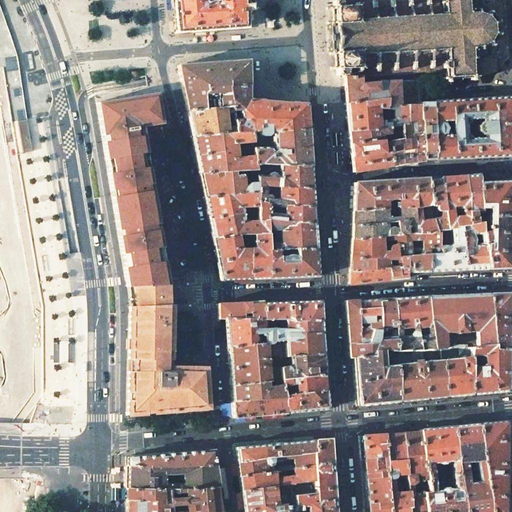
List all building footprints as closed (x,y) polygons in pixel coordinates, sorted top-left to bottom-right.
[(201,31),(246,28),(246,14),(246,9),(245,0),(170,0),(172,11),(174,33),(201,31)] [(331,0),(332,7),(327,7),(327,10),(329,10),(333,14),(336,13),(336,17),(334,17),(330,22),(327,22),(327,24),(329,24),(329,25),(326,25),(326,29),(329,29),(330,30),(333,28),(333,31),(334,32),(333,33),(335,35),(336,35),(337,41),(335,41),(334,44),(334,45),(334,47),(334,48),(333,48),(331,47),(330,48),(327,48),(327,52),(331,52),(329,52),(330,55),(332,55),(336,58),(338,58),(339,60),(339,62),(337,62),(333,66),(331,67),(330,67),(330,70),(336,69),(337,76),(342,76),(342,78),(343,77),(359,76),(441,71),(442,79),(445,79),(445,82),(448,82),(447,80),(469,77),(470,81),(472,81),(494,72),(509,56),(507,29),(504,0),(331,0)] [(182,87),(187,111),(229,106),(226,87),(247,86),(247,83),(247,75),(247,61),(205,64),(177,66),(182,87)] [(345,103),(383,100),(384,107),(397,106),(396,81),(378,82),(359,83),(359,76),(343,77),(344,90),(345,103)] [(418,103),(417,80),(396,81),(397,106),(418,105),(418,103)] [(266,101),(247,100),(247,86),(226,87),(229,106),(232,106),(234,133),(249,132),(306,128),(304,104),(273,102),(266,101)] [(96,103),(124,276),(125,283),(126,287),(127,287),(166,285),(167,285),(167,281),(165,269),(142,127),(161,124),(156,93),(96,103)] [(509,96),(450,101),(431,102),(431,127),(433,159),(450,158),(453,158),(492,157),(510,156),(510,124),(509,96)] [(387,128),(399,127),(420,124),(418,105),(397,106),(384,107),(383,100),(345,103),(346,116),(348,131),(385,129),(387,128)] [(431,127),(431,102),(418,103),(418,105),(420,124),(422,160),(427,160),(433,159),(431,127)] [(229,106),(187,111),(189,121),(192,136),(234,133),(232,106),(229,106)] [(28,135),(26,121),(17,122),(22,152),(31,151),(28,135)] [(422,160),(420,124),(399,127),(400,140),(387,142),(387,143),(390,166),(406,163),(422,160)] [(252,164),(309,166),(307,146),(306,128),(249,132),(250,142),(250,145),(251,149),(251,156),(252,164)] [(389,134),(387,128),(385,129),(348,131),(350,151),(352,172),(390,166),(387,143),(381,143),(381,135),(389,134)] [(234,133),(192,136),(193,144),(195,155),(235,151),(235,144),(244,143),(250,142),(249,132),(234,133)] [(251,156),(251,149),(242,150),(242,152),(244,154),(249,154),(249,156),(236,157),(235,151),(195,155),(197,164),(199,173),(253,170),(252,164),(251,156)] [(277,186),(311,189),(310,176),(309,166),(252,164),(253,170),(254,185),(255,185),(255,191),(255,194),(262,195),(263,193),(264,185),(277,186)] [(253,170),(199,173),(201,183),(204,197),(255,191),(255,185),(254,185),(253,170)] [(479,218),(477,181),(477,175),(471,175),(463,176),(466,201),(466,211),(468,222),(479,220),(479,218)] [(466,211),(466,201),(463,176),(448,177),(438,177),(447,228),(455,226),(455,225),(461,224),(468,222),(466,211)] [(447,228),(438,177),(431,178),(426,178),(429,206),(435,231),(439,230),(447,229),(447,228)] [(413,207),(416,234),(435,232),(435,231),(429,206),(426,178),(396,180),(353,183),(352,194),(352,211),(413,207)] [(510,196),(510,181),(477,181),(479,218),(509,216),(510,196)] [(311,198),(311,189),(277,186),(277,193),(263,193),(262,195),(255,194),(256,202),(312,207),(311,198)] [(255,191),(204,197),(206,207),(209,218),(240,214),(243,214),(250,213),(256,213),(256,202),(255,194),(255,191)] [(312,207),(256,202),(256,213),(257,223),(265,222),(267,222),(313,224),(312,215),(312,207)] [(351,228),(350,239),(416,234),(413,207),(352,211),(351,224),(351,228)] [(240,214),(209,218),(210,228),(213,238),(247,235),(266,232),(265,222),(257,223),(256,213),(250,213),(249,218),(250,221),(241,221),(241,218),(241,216),(242,216),(243,214),(240,214)] [(479,220),(487,269),(508,268),(509,239),(509,216),(479,218),(479,220)] [(487,269),(479,220),(468,222),(461,224),(463,270),(475,269),(487,269)] [(283,251),(294,251),(315,250),(314,237),(313,224),(267,222),(265,222),(266,232),(267,252),(283,251)] [(427,254),(427,271),(447,270),(463,270),(461,224),(455,225),(455,226),(447,228),(447,229),(439,230),(438,253),(427,254)] [(416,234),(350,239),(349,248),(349,258),(382,256),(427,254),(438,253),(439,230),(435,231),(435,232),(416,234)] [(267,252),(266,232),(247,235),(247,243),(252,243),(253,248),(248,248),(248,279),(259,279),(268,278),(267,252)] [(247,243),(247,235),(213,238),(217,258),(221,280),(248,279),(248,248),(242,248),(242,247),(238,247),(238,242),(241,244),(247,243)] [(286,255),(284,256),(283,256),(283,251),(267,252),(268,278),(316,276),(315,262),(315,250),(294,251),(294,256),(293,256),(292,255),(289,255),(286,255)] [(357,283),(406,278),(405,272),(416,272),(427,271),(427,254),(382,256),(349,258),(348,268),(348,271),(347,284),(357,283)] [(130,306),(166,305),(166,297),(166,285),(127,287),(129,298),(130,306)] [(488,294),(493,344),(494,350),(508,348),(508,331),(507,293),(488,294)] [(488,294),(427,296),(431,349),(439,348),(468,346),(493,344),(488,294)] [(431,349),(427,296),(392,299),(393,329),(394,349),(394,351),(431,349)] [(393,329),(392,299),(376,300),(378,330),(393,329)] [(352,357),(370,355),(370,351),(394,349),(393,329),(378,330),(358,332),(356,302),(356,300),(344,301),(346,331),(349,358),(352,357)] [(356,302),(358,332),(378,330),(376,300),(356,302)] [(280,303),(261,304),(262,319),(282,320),(287,320),(320,320),(319,312),(318,301),(280,303)] [(225,320),(262,319),(261,304),(261,302),(229,303),(217,304),(218,312),(218,319),(225,320)] [(127,387),(126,415),(206,408),(204,368),(169,367),(170,307),(170,305),(166,305),(130,306),(129,306),(128,308),(127,387)] [(262,319),(225,320),(226,330),(227,346),(255,344),(255,334),(259,334),(260,335),(262,336),(262,343),(264,343),(269,344),(270,343),(271,343),(271,342),(272,342),(272,341),(278,340),(280,340),(281,338),(282,336),(283,334),(284,334),(286,333),(294,333),(294,334),(321,333),(320,327),(320,320),(287,320),(282,320),(262,319)] [(278,357),(322,353),(321,342),(321,333),(294,334),(294,333),(286,333),(284,334),(283,334),(282,336),(281,338),(284,342),(283,343),(279,343),(278,340),(272,341),(272,342),(271,342),(271,343),(270,343),(269,344),(272,357),(278,357)] [(255,344),(227,346),(228,363),(230,385),(280,381),(280,379),(280,377),(280,375),(281,364),(278,357),(272,357),(274,364),(268,365),(264,343),(262,343),(255,344)] [(468,346),(470,394),(506,391),(507,367),(508,348),(494,350),(493,344),(468,346)] [(470,394),(468,346),(439,348),(444,397),(462,395),(470,394)] [(444,397),(439,348),(431,349),(394,351),(397,401),(444,397)] [(397,401),(394,351),(394,349),(370,351),(370,355),(352,357),(354,382),(356,406),(390,402),(397,401)] [(322,353),(278,357),(281,364),(280,375),(280,377),(280,379),(324,375),(323,364),(322,353)] [(282,394),(325,390),(324,381),(324,375),(280,379),(280,381),(282,394)] [(280,381),(230,385),(230,392),(231,402),(282,397),(282,394),(280,381)] [(316,410),(326,408),(325,390),(282,394),(282,397),(284,413),(295,412),(316,410)] [(282,397),(231,402),(232,417),(246,416),(273,414),(284,413),(282,397)] [(504,511),(505,466),(506,420),(477,423),(481,455),(485,482),(489,511),(504,511)] [(452,426),(461,484),(472,483),(468,456),(481,455),(477,423),(452,426)] [(432,463),(436,462),(436,463),(437,463),(439,464),(443,463),(444,462),(446,462),(445,461),(450,460),(454,489),(461,488),(461,484),(452,426),(431,428),(418,429),(418,431),(422,459),(424,459),(425,479),(421,480),(422,488),(422,492),(434,490),(432,463)] [(407,432),(402,432),(405,473),(407,491),(408,511),(424,511),(422,492),(422,488),(419,489),(420,492),(411,493),(411,483),(414,483),(415,481),(414,475),(420,474),(420,480),(421,480),(425,479),(424,459),(422,459),(418,431),(407,432)] [(390,433),(383,434),(387,493),(394,492),(392,479),(395,477),(395,474),(405,473),(402,432),(390,433)] [(389,511),(387,493),(383,434),(357,436),(361,484),(362,511),(389,511)] [(312,472),(331,470),(330,450),(329,438),(313,439),(314,450),(313,450),(314,464),(311,464),(312,472)] [(254,445),(234,447),(235,452),(236,462),(313,450),(314,450),(313,439),(254,445)] [(162,453),(126,457),(125,466),(163,467),(215,464),(213,449),(162,453)] [(238,475),(286,470),(292,469),(311,464),(314,464),(313,450),(236,462),(237,466),(238,475)] [(485,482),(481,455),(468,456),(472,483),(485,482)] [(186,489),(218,486),(216,473),(215,464),(163,467),(125,466),(125,488),(174,489),(176,489),(186,489)] [(286,470),(238,475),(239,483),(240,490),(270,485),(291,482),(313,479),(312,472),(311,464),(292,469),(292,475),(287,476),(286,470)] [(313,479),(315,491),(314,501),(333,500),(332,485),(331,470),(312,472),(313,479)] [(283,511),(283,510),(289,510),(294,504),(294,493),(315,491),(313,479),(291,482),(270,485),(240,490),(242,511),(283,511)] [(0,511),(4,511),(5,505),(40,494),(35,481),(19,486),(0,484),(0,511)] [(461,488),(465,511),(489,511),(485,482),(472,483),(461,484),(461,488)] [(186,489),(176,489),(176,492),(183,492),(184,496),(176,496),(177,505),(185,505),(185,511),(180,511),(180,509),(179,507),(177,507),(177,511),(215,511),(222,511),(220,496),(218,486),(186,489)] [(422,492),(424,511),(465,511),(461,488),(454,489),(450,489),(449,488),(447,488),(446,487),(442,487),(440,489),(439,489),(439,490),(434,490),(422,492)] [(174,489),(125,488),(125,500),(153,500),(152,511),(177,511),(177,507),(176,507),(174,509),(175,511),(170,511),(170,505),(177,505),(176,496),(168,496),(167,493),(176,492),(176,489),(174,489)] [(314,511),(314,501),(315,491),(294,493),(294,504),(298,503),(298,511),(314,511)] [(408,511),(407,491),(394,492),(387,493),(389,511),(408,511)] [(124,511),(221,511),(222,511),(215,511),(152,511),(153,500),(125,500),(124,511)] [(314,501),(314,511),(333,511),(333,500),(314,501)] [(298,511),(298,503),(294,504),(289,510),(283,510),(283,511),(298,511)]
